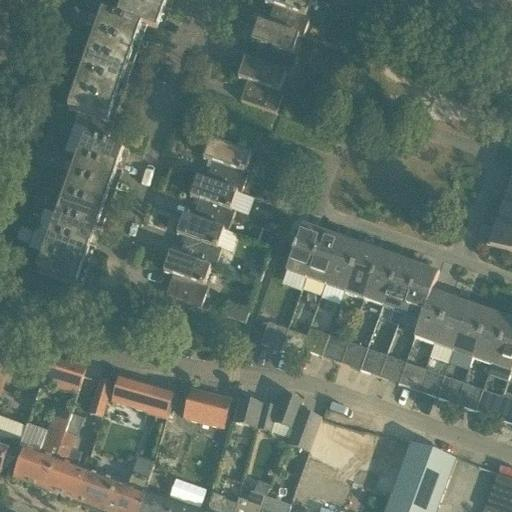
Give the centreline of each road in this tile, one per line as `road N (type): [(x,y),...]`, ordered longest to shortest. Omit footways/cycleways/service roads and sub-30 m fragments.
road 1 (residential): [(511,456),(296,381),(69,350)]
road 2 (residential): [(463,261),(328,213),(322,197),(350,123),(378,117),(485,157),(492,174)]
road 3 (residential): [(105,282),(207,0)]
